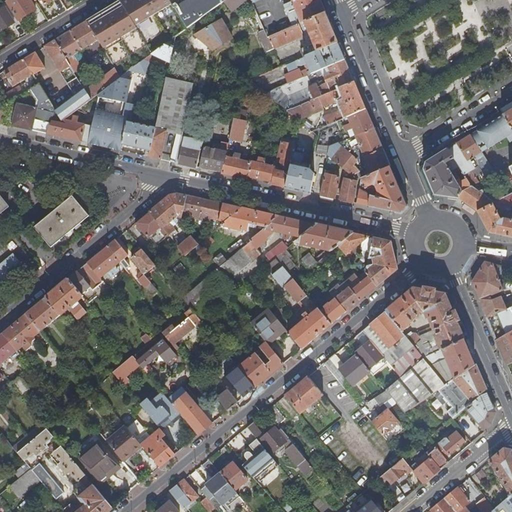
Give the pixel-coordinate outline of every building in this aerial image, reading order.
[(11,0),(7,3),(18,21),(35,10),(28,0),(11,0)] [(168,0),(122,0),(120,2),(135,27),(172,5),(168,0)] [(223,3),(220,0),(189,0),(185,3),(183,0),(168,0),(172,5),(187,29),(216,8),(223,3)] [(226,0),(224,2),(232,12),(248,0),(226,0)] [(264,0),(250,0),(255,9),(266,4),(264,0)] [(319,0),(318,0),(291,0),(292,2),(283,6),(293,29),(325,15),(319,0)] [(104,11),(86,22),(100,44),(103,49),(136,29),(135,27),(120,2),(104,11)] [(0,11),(0,30),(1,32),(14,23),(5,8),(0,11)] [(332,32),(325,15),(293,29),(279,35),(269,39),(274,50),(304,37),(301,30),(306,27),(308,32),(304,33),(306,39),(308,38),(310,43),(312,42),(315,48),(310,50),(309,48),(301,51),(304,59),(338,44),(332,32)] [(221,21),(195,36),(213,52),(232,40),(221,21)] [(71,32),(83,51),(85,49),(95,43),(97,46),(100,44),(86,22),(80,26),(71,32)] [(55,41),(75,74),(83,69),(78,62),(77,63),(74,57),(83,51),(71,32),(66,35),(55,41)] [(268,39),(264,32),(259,34),(262,42),(268,39)] [(274,50),(269,39),(268,39),(262,42),(267,53),(274,50)] [(77,111),(92,100),(80,82),(75,74),(55,41),(45,48),(75,97),(56,111),(63,122),(68,118),(72,115),(77,111)] [(95,43),(85,49),(90,57),(103,49),(100,44),(97,46),(95,43)] [(342,55),(338,44),(304,59),(295,62),(298,68),(302,67),(307,65),(312,75),(321,71),(345,61),(342,55)] [(151,56),(170,64),(173,49),(165,46),(152,55),(151,56)] [(45,69),(36,53),(24,61),(33,76),(36,80),(39,77),(37,74),(45,69)] [(141,63),(138,76),(146,78),(146,75),(149,65),(145,60),(141,63)] [(13,87),(33,76),(24,61),(4,73),(13,87)] [(350,74),(345,61),(321,71),(326,84),(319,88),(317,83),(312,86),(308,77),(266,95),(287,112),(354,83),(350,74)] [(101,80),(106,89),(121,78),(116,69),(101,80)] [(266,95),(308,77),(309,76),(306,71),(301,73),(300,71),(258,89),(266,95)] [(106,148),(121,151),(123,145),(128,122),(132,104),(127,103),(131,81),(121,78),(106,89),(99,95),(87,144),(106,148)] [(168,131),(182,137),(185,124),(194,84),(167,78),(156,129),(151,151),(149,158),(161,160),(168,131)] [(92,100),(99,95),(106,89),(101,80),(89,89),(83,80),(80,82),(92,100)] [(360,98),(354,83),(287,112),(287,113),(298,122),(309,117),(308,115),(321,108),(342,101),(343,104),(340,105),(341,107),(344,106),(345,109),(324,117),(328,127),(337,123),(366,110),(360,98)] [(19,128),(47,135),(52,121),(56,111),(40,86),(30,91),(35,99),(35,109),(17,105),(12,127),(19,128)] [(15,100),(25,94),(22,88),(12,94),(15,100)] [(7,105),(15,100),(12,94),(4,99),(7,105)] [(68,139),(87,144),(99,95),(92,100),(77,111),(80,113),(78,118),(75,117),(72,115),(68,118),(69,122),(65,122),(64,125),(52,121),(47,135),(68,139)] [(511,109),(503,115),(511,130),(511,109)] [(371,123),(366,110),(337,123),(340,129),(339,130),(341,135),(342,134),(345,141),(374,130),(371,123)] [(487,125),(470,136),(481,153),(507,137),(510,143),(511,141),(511,130),(503,115),(487,125)] [(234,119),(230,140),(241,143),(246,122),(234,119)] [(151,151),(156,129),(131,123),(128,122),(123,145),(147,150),(151,151)] [(197,168),(198,168),(204,144),(204,142),(190,139),(193,126),(185,124),(182,137),(176,164),(179,164),(178,165),(190,168),(197,170),(197,168)] [(383,152),(374,130),(345,141),(338,144),(358,161),(361,158),(357,148),(358,148),(359,150),(361,149),(372,175),(373,176),(390,168),(383,152)] [(459,142),(448,150),(458,167),(465,178),(471,188),(472,187),(482,182),(474,170),(477,168),(472,159),(479,154),(481,157),(483,156),(481,153),(470,136),(459,142)] [(209,170),(221,173),(222,173),(227,150),(229,145),(221,143),(219,151),(204,148),(200,168),(209,170)] [(294,146),(281,143),(275,167),(272,184),(271,183),(271,184),(281,187),(284,188),(285,189),(293,153),(294,146)] [(358,161),(338,144),(332,147),(330,148),(329,157),(353,177),(354,176),(361,173),(355,165),(358,161)] [(247,180),(247,178),(250,163),(244,162),(246,157),(237,155),(237,152),(227,150),(222,173),(221,173),(221,174),(234,177),(247,180)] [(458,167),(448,150),(436,157),(426,163),(424,171),(428,181),(435,195),(458,199),(463,193),(471,188),(465,178),(460,181),(453,170),(458,167)] [(306,192),(310,194),(314,175),(310,170),(301,167),(302,164),(303,155),(293,153),(285,189),(298,192),(305,193),(306,192)] [(272,184),(275,167),(266,165),(266,162),(266,161),(265,160),(259,158),(258,163),(251,162),(250,162),(250,163),(247,178),(262,181),(271,183),(272,184)] [(362,180),(356,205),(401,214),(407,208),(400,192),(390,168),(373,176),(372,175),(362,180)] [(320,196),(334,200),(339,178),(328,176),(329,172),(325,171),(320,196)] [(340,201),(353,204),(358,184),(357,182),(345,179),(340,201)] [(463,193),(458,199),(468,206),(477,212),(503,198),(500,192),(488,199),(483,195),(481,191),(478,193),(472,187),(471,188),(463,193)] [(511,193),(503,198),(477,212),(487,230),(488,233),(511,237),(511,193)] [(182,216),(186,197),(177,194),(169,196),(160,204),(149,213),(169,236),(175,231),(170,224),(176,219),(181,225),(185,222),(186,218),(182,216)] [(195,199),(186,197),(182,216),(186,218),(199,221),(204,201),(195,199)] [(51,249),(89,218),(72,198),(35,229),(51,249)] [(215,203),(204,201),(199,221),(198,224),(203,225),(203,222),(210,224),(211,220),(219,222),(224,205),(215,203)] [(230,207),(224,205),(219,222),(225,223),(241,209),(230,207)] [(259,213),(241,209),(225,223),(220,227),(242,232),(241,235),(244,236),(245,232),(247,232),(248,228),(256,229),(256,227),(265,229),(279,218),(259,213)] [(169,236),(149,213),(136,224),(148,240),(150,238),(157,247),(169,236)] [(297,222),(279,218),(265,229),(249,243),(250,243),(242,250),(253,262),(261,255),(256,250),(259,248),(261,250),(265,246),(264,244),(267,240),(274,233),(284,235),(283,240),(288,241),(289,241),(290,239),(291,237),(300,239),(315,226),(297,222)] [(334,230),(315,226),(300,239),(294,244),(331,252),(338,247),(353,234),(334,230)] [(363,237),(353,234),(338,247),(346,257),(358,247),(369,238),(363,237)] [(192,238),(179,249),(186,256),(199,245),(197,243),(196,242),(192,238)] [(373,239),(369,238),(358,247),(361,251),(370,254),(373,239)] [(390,243),(373,239),(370,254),(368,260),(372,260),(373,266),(367,267),(366,269),(365,274),(377,288),(388,279),(397,271),(390,243)] [(113,244),(107,248),(120,264),(124,269),(127,266),(123,261),(129,256),(116,241),(113,244)] [(275,259),(287,250),(281,243),(266,255),(268,258),(266,260),(270,264),(275,259)] [(98,256),(88,264),(101,280),(108,273),(112,278),(120,272),(116,267),(120,264),(107,248),(98,256)] [(253,262),(242,250),(242,249),(217,270),(227,283),(253,262)] [(155,267),(142,251),(132,260),(142,272),(145,275),(155,267)] [(309,270),(317,264),(309,254),(301,261),(309,271),(309,270)] [(0,298),(29,274),(13,256),(0,266),(0,298)] [(212,272),(224,263),(219,258),(208,267),(212,272)] [(299,303),(306,297),(294,282),(292,280),(280,266),(275,259),(270,264),(265,268),(294,300),(297,304),(301,309),(303,307),(299,303)] [(280,266),(292,280),(300,274),(289,259),(280,266)] [(505,286),(504,284),(503,283),(500,284),(497,276),(504,273),(501,266),(485,262),(479,273),(472,283),(477,294),(479,300),(497,293),(503,290),(501,287),(505,286)] [(81,270),(69,280),(82,296),(91,288),(93,291),(104,283),(101,280),(88,264),(81,270)] [(217,270),(182,299),(191,310),(200,322),(229,298),(235,293),(227,283),(217,270)] [(145,275),(142,272),(138,275),(139,276),(137,278),(145,289),(152,284),(145,275)] [(368,295),(377,288),(365,274),(358,280),(354,275),(344,284),(360,302),(368,295)] [(58,289),(46,299),(61,316),(68,310),(78,321),(87,313),(80,305),(73,311),(71,308),(83,298),(84,297),(82,296),(69,280),(58,289)] [(360,302),(344,284),(336,291),(334,289),(329,293),(334,300),(346,314),(354,307),(360,302)] [(425,359),(464,341),(456,322),(445,296),(413,290),(386,313),(402,333),(409,328),(408,326),(424,313),(426,320),(428,319),(432,329),(418,335),(421,341),(420,342),(416,335),(412,335),(411,333),(405,338),(423,360),(425,359)] [(511,331),(511,303),(505,307),(500,297),(499,297),(497,293),(479,300),(487,317),(497,341),(511,331)] [(37,307),(27,315),(41,333),(61,316),(46,299),(37,307)] [(341,318),(346,314),(334,300),(329,305),(328,303),(323,308),(324,309),(320,313),(331,326),(341,318)] [(320,336),(331,326),(320,313),(315,307),(313,309),(315,311),(312,314),(309,311),(303,316),(305,319),(288,334),(302,350),(320,336)] [(173,347),(201,322),(200,322),(191,310),(186,314),(189,319),(175,331),(171,326),(162,334),(172,346),(173,347)] [(266,344),(268,346),(286,331),(279,323),(272,315),(269,310),(251,325),(266,344)] [(278,310),(272,315),(279,323),(279,322),(284,319),(284,318),(278,310)] [(447,385),(425,359),(423,360),(405,338),(402,333),(386,313),(374,322),(362,333),(370,342),(383,359),(400,379),(385,392),(391,400),(404,415),(438,392),(447,385)] [(16,324),(4,334),(18,351),(24,347),(27,351),(33,347),(33,343),(35,340),(34,339),(41,333),(27,315),(16,324)] [(511,331),(497,341),(503,354),(508,365),(511,363),(511,331)] [(0,366),(2,365),(18,351),(4,334),(0,337),(0,366)] [(140,366),(143,370),(172,346),(162,334),(159,337),(162,341),(139,360),(136,356),(133,358),(140,366)] [(148,346),(152,342),(146,335),(142,339),(148,346)] [(469,354),(464,341),(425,359),(447,385),(437,368),(439,366),(438,364),(443,361),(445,359),(455,380),(475,366),(469,354)] [(383,359),(370,342),(354,355),(356,357),(368,371),(375,365),(377,367),(380,365),(378,363),(383,359)] [(272,375),(284,366),(268,346),(266,344),(260,348),(271,362),(266,366),(258,357),(260,355),(258,352),(256,354),(238,368),(251,384),(256,389),(272,375)] [(224,358),(234,371),(238,368),(228,355),(224,358)] [(344,367),(334,356),(329,360),(339,372),(344,367)] [(344,367),(339,372),(352,388),(370,373),(368,371),(356,357),(350,362),(346,365),(344,367)] [(114,374),(121,382),(140,366),(133,358),(114,374)] [(437,368),(447,385),(455,380),(445,359),(443,361),(438,364),(439,366),(437,368)] [(480,380),(475,366),(455,380),(447,385),(438,392),(452,409),(447,414),(453,420),(465,410),(486,392),(480,380)] [(243,390),(251,384),(238,368),(234,371),(230,374),(243,390)] [(285,397),(300,416),(324,396),(308,378),(305,380),(285,397)] [(22,395),(28,390),(20,380),(14,385),(22,395)] [(206,431),(213,425),(182,388),(168,400),(182,417),(198,437),(206,431)] [(227,412),(237,404),(227,392),(217,400),(227,412)] [(385,392),(374,400),(379,408),(391,400),(385,392)] [(492,406),(486,392),(465,410),(484,432),(490,426),(495,414),(492,406)] [(182,417),(168,400),(163,394),(151,404),(149,401),(141,407),(159,429),(169,421),(171,423),(172,424),(182,417)] [(372,424),(383,438),(399,424),(388,411),(372,424)] [(172,458),(174,457),(161,441),(156,435),(154,437),(152,434),(148,434),(137,421),(127,429),(142,448),(160,469),(172,458)] [(168,425),(171,423),(169,421),(159,429),(161,430),(162,432),(169,427),(168,425)] [(252,424),(247,429),(255,439),(261,435),(252,424)] [(128,459),(142,448),(127,429),(126,427),(108,443),(130,471),(134,467),(128,459)] [(304,475),(312,469),(280,430),(277,433),(274,429),(261,440),(272,454),(284,444),(288,449),(285,452),(304,475)] [(44,446),(54,438),(47,430),(33,441),(18,454),(25,462),(35,453),(37,457),(47,449),(44,446)] [(163,440),(166,437),(162,432),(161,430),(156,435),(161,441),(163,440)] [(436,449),(445,460),(465,443),(457,432),(442,445),(442,444),(436,449)] [(174,457),(176,455),(163,440),(161,441),(174,457)] [(248,461),(243,466),(254,478),(255,477),(267,467),(270,468),(276,464),(256,441),(250,446),(257,454),(254,457),(251,453),(249,452),(248,452),(246,453),(245,455),(245,456),(245,457),(248,461)] [(78,482),(86,476),(58,443),(56,445),(59,449),(54,454),(62,464),(59,466),(66,476),(70,473),(78,482)] [(101,484),(120,468),(101,445),(82,461),(101,484)] [(445,467),(449,465),(445,460),(436,449),(435,448),(427,455),(431,460),(440,471),(445,467)] [(504,449),(490,461),(511,496),(511,495),(511,450),(504,449)] [(208,477),(219,470),(211,459),(201,466),(208,477)] [(433,477),(440,471),(431,460),(420,470),(414,475),(423,486),(433,477)] [(400,505),(406,500),(394,484),(406,474),(404,472),(409,468),(403,461),(403,462),(380,480),(400,505)] [(15,474),(20,480),(32,470),(27,464),(15,474)] [(234,464),(220,475),(234,492),(247,480),(234,464)] [(267,467),(255,477),(260,483),(279,467),(276,464),(270,468),(267,467)] [(51,493),(57,500),(65,494),(41,465),(33,471),(41,481),(51,493)] [(412,472),(414,475),(420,470),(416,465),(410,470),(412,472)] [(41,481),(33,471),(32,470),(20,480),(0,495),(0,503),(3,501),(9,508),(41,481)] [(223,505),(236,494),(234,492),(220,475),(201,491),(207,498),(210,501),(216,497),(223,505)] [(180,484),(170,493),(184,510),(198,498),(184,481),(180,484)] [(108,511),(112,508),(94,486),(86,493),(81,487),(74,493),(83,504),(85,504),(87,506),(79,511),(76,511),(71,505),(65,510),(66,511),(108,511)] [(470,502),(458,487),(445,498),(456,511),(471,511),(466,506),(470,502)] [(350,505),(358,498),(355,494),(347,501),(350,505)] [(511,511),(511,495),(511,496),(495,509),(491,511),(511,511)] [(380,511),(371,501),(368,504),(361,496),(358,498),(350,505),(346,508),(348,511),(380,511)] [(491,511),(495,509),(485,497),(477,504),(483,511),(491,511)] [(210,501),(207,498),(201,503),(208,511),(212,511),(216,509),(210,501)] [(434,508),(431,510),(432,511),(456,511),(445,498),(436,506),(434,508)] [(177,511),(170,502),(158,511),(177,511)]
